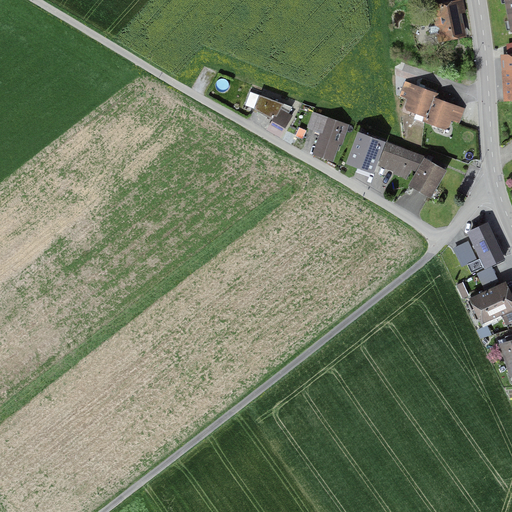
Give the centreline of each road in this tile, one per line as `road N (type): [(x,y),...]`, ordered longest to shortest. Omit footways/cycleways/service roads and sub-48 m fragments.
road 1 (residential): [(41,0),(442,240)]
road 2 (tertiary): [(478,0),(497,183)]
